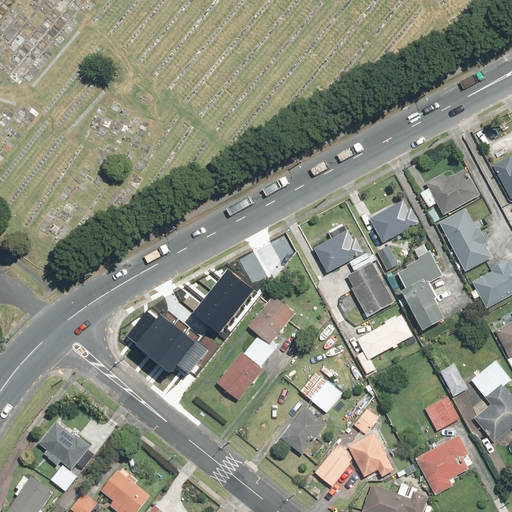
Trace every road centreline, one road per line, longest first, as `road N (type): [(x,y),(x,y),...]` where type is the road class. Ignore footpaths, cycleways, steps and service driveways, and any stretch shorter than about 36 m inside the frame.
road 1 (secondary): [(55,328),(152,265),(511,73)]
road 2 (residential): [(55,328),(278,511)]
